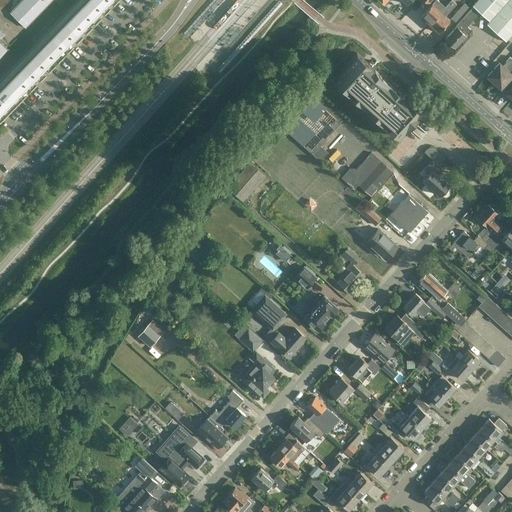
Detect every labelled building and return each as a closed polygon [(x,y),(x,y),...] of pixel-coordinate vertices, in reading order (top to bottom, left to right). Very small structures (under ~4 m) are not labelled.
[(0,111),(3,114),(114,0),(75,0),(0,78),(0,111)] [(0,0),(0,50),(8,42),(15,48),(21,42),(17,36),(52,0),(57,0),(59,2),(61,0),(0,0)] [(211,0),(184,31),(187,35),(218,0),(211,0)] [(278,0),(217,68),(220,72),(282,2),(279,0),(278,0)] [(421,16),(430,24),(450,0),(442,0),(440,3),(436,7),(432,3),(421,16)] [(452,0),(450,0),(430,24),(438,32),(450,19),(445,15),(449,11),(456,3),(452,0)] [(511,0),(476,0),(472,5),(490,20),(487,24),(506,40),(511,33),(511,0)] [(456,22),(469,6),(464,2),(451,17),(456,22)] [(455,47),(461,40),(463,42),(467,37),(466,36),(466,35),(465,34),(470,29),(467,26),(478,13),(472,7),(456,26),(456,27),(446,38),(455,47)] [(215,14),(212,12),(206,19),(209,21),(215,14)] [(225,46),(241,29),(239,27),(223,44),(225,46)] [(357,52),(333,78),(343,87),(350,93),(357,100),(375,116),(382,122),(389,128),(399,137),(408,127),(413,121),(422,111),(407,98),(402,93),(377,70),(371,65),(357,52)] [(402,60),(395,54),(392,58),(399,64),(402,60)] [(487,76),(494,81),(511,61),(511,58),(510,56),(506,61),(503,66),(499,62),(487,76)] [(511,61),(494,81),(500,87),(511,74),(511,73),(509,71),(510,69),(511,70),(511,68),(511,61)] [(282,127),(312,153),(319,160),(322,157),(322,147),(320,145),(344,117),(315,91),(311,96),(310,95),(282,127)] [(371,152),(355,169),(354,168),(349,168),(341,177),(354,188),(358,184),(370,195),(392,171),(371,152)] [(431,169),(422,179),(428,184),(427,186),(433,192),(435,190),(440,195),(449,184),(438,174),(444,169),(433,159),(427,165),(431,169)] [(243,201),(265,175),(250,162),(228,188),(243,201)] [(409,230),(427,211),(408,193),(390,213),(409,230)] [(309,198),(304,203),(311,209),(316,204),(309,198)] [(381,218),(361,200),(355,207),(375,225),(381,218)] [(500,224),(494,218),(498,214),(487,204),(476,216),(486,225),(488,230),(480,238),(484,242),(500,224)] [(510,248),(511,245),(511,225),(509,223),(505,228),(500,224),(484,242),(486,243),(492,249),(501,239),(510,248)] [(397,245),(378,228),(366,242),(373,248),(371,250),(377,255),(379,253),(385,259),(397,245)] [(473,239),(463,230),(448,246),(454,252),(458,248),(469,258),(479,246),(482,249),(482,248),(488,253),(492,249),(486,243),(484,242),(480,238),(477,235),(473,239)] [(294,256),(280,244),(276,248),(278,250),(275,252),(286,262),(288,259),(290,260),(294,256)] [(348,247),(341,255),(346,260),(348,258),(354,263),(359,258),(348,247)] [(343,271),(339,275),(342,277),(337,282),(349,292),(365,275),(350,262),(346,268),(343,265),(340,268),(343,271)] [(306,287),(315,276),(303,266),(294,276),(306,287)] [(482,271),(477,266),(471,273),(476,278),(482,271)] [(419,280),(434,293),(435,292),(441,298),(448,291),(454,296),(461,288),(454,282),(447,289),(427,271),(419,280)] [(489,292),(494,296),(495,295),(496,296),(504,286),(498,281),(490,290),(489,292)] [(498,294),(501,297),(503,295),(508,290),(505,286),(498,294)] [(286,313),(269,298),(272,294),(263,287),(260,290),(265,295),(251,309),(272,328),(286,313)] [(448,302),(441,308),(440,307),(429,297),(425,302),(423,300),(414,293),(402,306),(411,314),(412,312),(414,314),(418,310),(422,315),(429,307),(441,318),(445,313),(458,324),(460,325),(460,326),(465,320),(466,319),(464,318),(465,317),(448,302)] [(337,306),(323,295),(304,316),(317,328),(323,321),(322,320),(329,312),(330,313),(337,306)] [(486,295),(478,305),(482,309),(491,299),(486,295)] [(491,299),(482,309),(487,313),(495,303),(491,299)] [(495,303),(487,313),(491,317),(500,307),(495,303)] [(504,311),(500,307),(491,317),(496,321),(504,311)] [(509,315),(504,311),(496,321),(500,325),(509,315)] [(384,327),(396,338),(402,343),(414,330),(421,336),(425,331),(408,316),(404,321),(396,314),(384,327)] [(511,320),(511,318),(509,315),(500,325),(505,329),(511,320)] [(456,330),(461,334),(469,324),(465,320),(460,326),(456,330)] [(238,332),(255,348),(264,338),(247,323),(238,332)] [(148,324),(138,335),(150,346),(160,335),(148,324)] [(461,334),(466,338),(474,329),(469,324),(461,334)] [(458,341),(462,336),(452,326),(448,331),(458,341)] [(295,327),(285,338),(278,332),(271,340),(276,346),(288,356),(295,348),(298,350),(300,350),(304,345),(304,343),(301,341),(305,337),(295,327)] [(466,338),(470,342),(478,333),(474,329),(466,338)] [(364,344),(383,362),(394,350),(375,333),(364,344)] [(470,342),(475,346),(483,337),(478,333),(470,342)] [(475,346),(479,350),(487,341),(483,337),(475,346)] [(479,350),(484,354),(492,345),(487,341),(479,350)] [(484,354),(488,358),(496,349),(492,345),(484,354)] [(431,349),(427,354),(438,363),(442,359),(431,349)] [(479,359),(468,349),(459,358),(471,369),(479,359)] [(488,358),(493,362),(501,353),(496,349),(488,358)] [(263,396),(269,389),(265,386),(273,376),(270,373),(275,368),(271,364),(271,363),(265,358),(257,351),(256,352),(255,351),(251,356),(252,357),(251,358),(255,362),(247,371),(250,374),(243,380),(252,388),(253,387),(263,396)] [(501,353),(493,362),(497,366),(505,357),(501,353)] [(348,368),(356,376),(362,381),(371,371),(374,374),(380,367),(371,358),(367,362),(359,356),(348,368)] [(471,369),(459,358),(450,368),(462,379),(471,369)] [(414,367),(413,359),(406,359),(407,367),(414,367)] [(426,363),(422,359),(415,367),(419,370),(426,363)] [(443,368),(433,360),(429,365),(438,374),(443,368)] [(386,362),(381,367),(393,378),(398,372),(386,362)] [(433,384),(437,387),(447,396),(455,387),(441,375),(433,384)] [(340,401),(352,387),(340,377),(328,390),(340,401)] [(414,381),(410,378),(407,382),(410,385),(409,386),(413,390),(414,389),(419,395),(424,390),(414,381)] [(353,389),(364,399),(369,393),(359,383),(353,389)] [(447,396),(437,387),(433,384),(425,393),(439,405),(447,396)] [(245,415),(236,406),(243,399),(231,388),(228,391),(230,392),(227,396),(230,399),(219,411),(216,409),(210,415),(221,425),(226,419),(235,427),(245,415)] [(315,396),(306,406),(316,414),(311,420),(319,427),(324,431),(326,433),(338,420),(331,414),(332,413),(327,409),(323,406),(324,405),(315,396)] [(417,406),(408,416),(421,427),(431,417),(425,412),(429,407),(417,396),(412,402),(417,406)] [(376,408),(381,403),(376,399),(371,404),(376,408)] [(178,418),(184,412),(170,401),(165,407),(178,418)] [(383,413),(377,408),(373,413),(378,418),(383,413)] [(377,418),(372,413),(367,419),(372,424),(377,418)] [(128,434),(138,423),(129,415),(120,426),(128,434)] [(223,428),(221,425),(210,415),(198,429),(217,447),(227,436),(221,431),(223,428)] [(298,415),(289,425),(306,440),(314,431),(320,436),(324,431),(319,427),(311,420),(308,424),(298,415)] [(408,416),(400,426),(394,420),(391,421),(387,425),(402,437),(406,432),(412,437),(421,427),(408,416)] [(488,418),(480,427),(493,439),(494,439),(497,442),(497,443),(503,448),(504,448),(507,444),(501,439),(497,435),(502,430),(507,424),(498,417),(493,423),(488,418)] [(392,431),(383,422),(379,427),(388,436),(392,431)] [(172,434),(157,451),(163,456),(166,459),(159,467),(179,485),(189,475),(180,467),(187,459),(196,467),(204,458),(191,446),(196,440),(179,425),(172,434)] [(480,427),(472,436),(485,448),(493,439),(480,427)] [(355,438),(360,442),(365,436),(360,432),(355,438)] [(472,436),(464,445),(477,457),(485,448),(472,436)] [(286,438),(278,447),(299,466),(300,465),(294,460),(301,452),(311,461),(316,455),(299,441),(295,446),(286,438)] [(357,447),(356,446),(360,442),(355,438),(344,450),(350,456),(357,447)] [(391,438),(383,447),(395,457),(403,448),(391,438)] [(497,443),(494,446),(500,452),(503,448),(497,443)] [(464,445),(456,454),(469,466),(477,457),(464,445)] [(299,466),(278,447),(270,456),(281,466),(285,461),(295,470),(299,466)] [(383,447),(375,455),(387,466),(395,457),(383,447)] [(456,454),(448,463),(471,484),(472,484),(474,485),(476,483),(474,481),(475,480),(465,471),(469,466),(456,454)] [(387,466),(375,455),(371,460),(367,457),(363,461),(367,464),(379,475),(387,466)] [(337,467),(342,462),(337,457),(332,463),(337,467)] [(152,476),(157,470),(144,458),(138,463),(152,476)] [(494,472),(481,460),(478,464),(484,469),(483,470),(490,476),(494,472)] [(494,472),(500,465),(496,462),(490,468),(481,460),(494,472)] [(85,465),(81,462),(77,468),(81,471),(82,470),(83,471),(86,467),(84,466),(85,465)] [(337,467),(332,463),(328,468),(332,472),(337,467)] [(448,463),(440,472),(454,484),(458,479),(468,487),(471,484),(448,463)] [(315,464),(308,472),(315,478),(322,470),(315,464)] [(274,487),(276,485),(281,489),(287,483),(277,474),(273,479),(261,467),(251,478),(264,489),(270,483),(274,487)] [(142,469),(124,489),(133,496),(124,506),(130,511),(144,511),(156,498),(149,492),(157,483),(142,469)] [(360,472),(352,481),(364,492),(372,483),(360,472)] [(440,472),(432,481),(446,493),(454,484),(440,472)] [(315,479),(310,475),(306,479),(311,483),(315,479)] [(322,491),(326,487),(316,478),(312,483),(322,491)] [(73,488),(83,487),(82,480),(73,481),(73,488)] [(352,481),(348,485),(344,481),(340,486),(356,501),(364,492),(352,481)] [(432,481),(424,490),(430,495),(426,500),(433,507),(446,493),(432,481)] [(511,496),(511,492),(504,485),(501,490),(510,498),(511,496)] [(241,490),(240,490),(236,486),(229,494),(230,495),(224,502),(234,511),(235,510),(236,511),(245,511),(255,502),(241,490)] [(356,501),(340,486),(329,498),(333,502),(336,499),(348,510),(356,501)] [(468,506),(462,511),(479,511),(481,511),(488,503),(497,493),(492,488),(484,498),(485,498),(474,511),(468,506)] [(325,505),(329,500),(317,489),(313,494),(325,505)] [(456,502),(459,498),(453,492),(449,496),(456,502)] [(456,502),(449,496),(446,500),(452,505),(456,502)] [(104,507),(109,502),(103,498),(99,503),(104,507)] [(274,511),(265,503),(259,511),(260,511),(274,511)] [(488,503),(481,511),(482,511),(486,511),(492,506),(488,503)]
